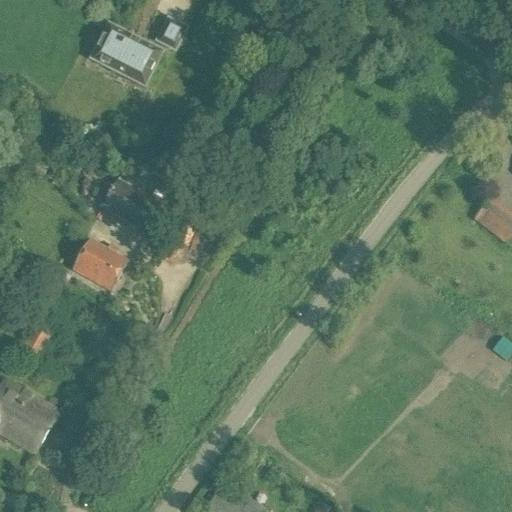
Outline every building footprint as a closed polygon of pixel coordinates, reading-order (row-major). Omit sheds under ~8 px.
[(157,42),(175,51),(190,23),(172,14),(157,42)] [(92,60),(145,87),(162,54),(110,27),(92,60)] [(102,210),(145,235),(153,221),(176,234),(197,197),(114,176),(111,181),(117,185),(102,210)] [(475,223),(505,248),(511,239),(511,224),(489,206),(475,223)] [(75,272),(112,292),(128,263),(91,242),(75,272)] [(56,282),(66,287),(70,279),(60,274),(56,282)] [(50,338),(34,329),(24,348),(39,357),(51,339),(50,338)] [(0,388),(0,435),(37,456),(61,413),(5,380),(0,388)] [(213,511),(257,511),(248,506),(244,511),(237,511),(235,510),(238,504),(223,495),(213,511)]
